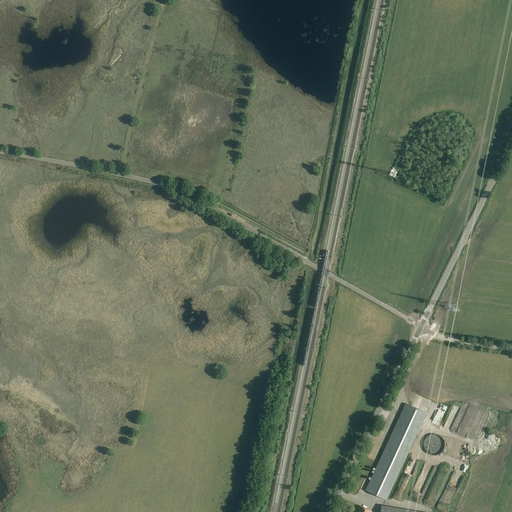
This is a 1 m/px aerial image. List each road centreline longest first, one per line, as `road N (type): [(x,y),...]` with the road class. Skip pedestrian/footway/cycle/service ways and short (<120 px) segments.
road 1 (unclassified): [(420,326),(179,191),(0,151)]
road 2 (tertiary): [(327,511),(420,326)]
road 3 (tertiary): [(420,326),(511,142)]
road 4 (track): [(118,174),(164,0)]
